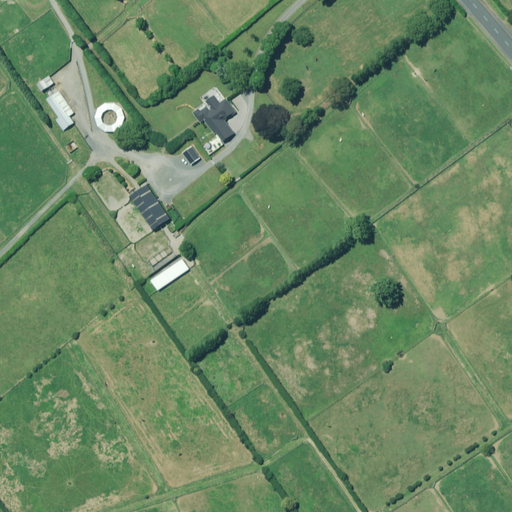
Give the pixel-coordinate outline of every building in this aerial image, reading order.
[(56,83),(51,77),(39,85),(45,92),(56,83)] [(59,88),(50,95),(52,97),(49,99),(61,118),(58,120),(65,131),(76,123),(71,117),(76,113),(71,106),(59,88)] [(211,125),(214,123),(220,131),(237,119),(229,108),(228,109),(225,105),(220,109),(218,105),(204,115),(211,125)] [(226,148),(219,139),(207,146),(214,156),(226,148)] [(173,219),(148,182),(136,191),(131,194),(156,231),(173,219)] [(192,269),(185,259),(154,281),(160,291),(192,269)]
